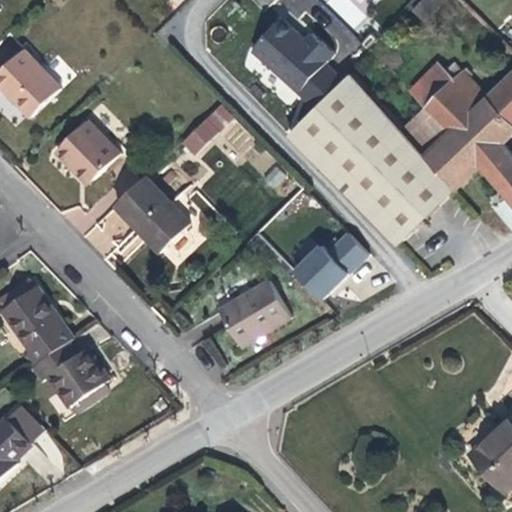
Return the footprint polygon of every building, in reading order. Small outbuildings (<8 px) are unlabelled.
[(325,0),(352,28),(366,15),(350,0),(325,0)] [(429,20),(448,0),(423,0),(417,7),(429,20)] [(333,17),(322,26),(346,53),(357,43),(333,17)] [(267,94),(288,115),(333,65),(311,44),(267,94)] [(25,48),(0,71),(0,81),(32,114),(62,85),(25,48)] [(511,225),(511,164),(500,150),(511,138),(511,76),(493,94),(467,67),(465,69),(458,62),(453,68),(442,58),(412,87),(428,107),(404,128),(458,188),(484,165),(509,194),(496,206),(511,225)] [(404,128),(354,72),(291,136),(399,246),(458,188),(404,128)] [(223,102),(208,117),(220,129),(235,115),(223,102)] [(220,129),(208,117),(184,140),(196,152),(220,129)] [(84,165),(98,179),(123,154),(89,121),(60,151),(79,171),(84,165)] [(98,179),(84,165),(79,171),(92,185),(98,179)] [(275,165),(263,178),(275,189),(287,176),(275,165)] [(195,223),(149,175),(118,204),(164,252),(195,223)] [(343,225),(291,274),(319,303),(371,255),(343,225)] [(0,301),(6,310),(41,287),(35,277),(0,300),(0,301)] [(225,307),(247,347),(298,317),(274,278),(225,307)] [(27,354),(36,367),(72,343),(77,339),(41,287),(6,310),(5,311),(32,350),(27,354)] [(81,356),(72,343),(36,367),(45,381),(51,378),(72,408),(113,380),(91,349),(81,356)] [(511,487),(511,416),(473,451),(509,490),(511,487)] [(35,444),(11,417),(0,426),(0,482),(23,462),(20,458),(35,444)]
